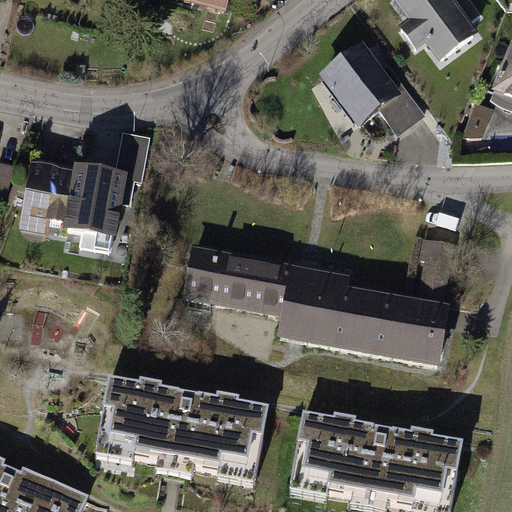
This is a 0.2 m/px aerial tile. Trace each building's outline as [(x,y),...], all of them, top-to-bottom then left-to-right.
[(230,0),(175,0),(225,16),(230,0)] [(406,0),(397,8),(439,64),(474,38),(467,28),(481,18),(467,0),(406,0)] [(362,52),(324,80),(362,131),(383,115),(400,138),(425,119),(407,95),(399,101),(362,52)] [(511,54),(495,96),(511,102),(511,54)] [(492,114),(477,107),(464,141),(481,141),(492,114)] [(0,202),(6,204),(13,169),(0,166),(0,202)] [(68,227),(76,181),(58,178),(59,172),(34,167),(24,219),(68,227)] [(136,184),(77,174),(76,181),(68,227),(67,234),(114,242),(120,207),(131,209),(136,184)] [(453,248),(424,243),(421,263),(450,267),(453,248)] [(350,279),(196,251),(187,302),(287,320),(284,339),(440,367),(450,311),(347,293),(350,279)] [(264,497),(278,420),(118,390),(103,467),(264,497)] [(360,511),(447,511),(459,450),(298,420),(284,497),(360,511)] [(0,470),(0,511),(90,511),(91,510),(0,470)]
